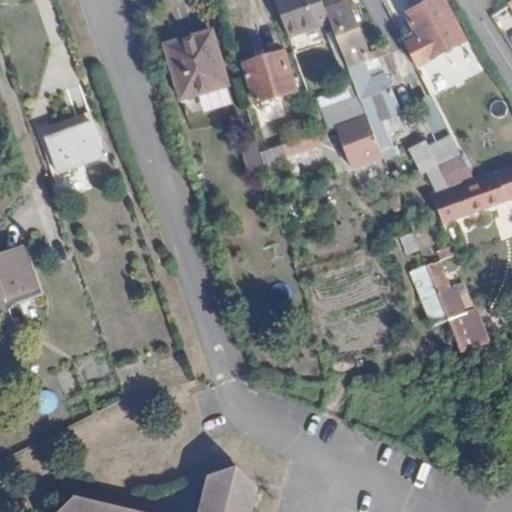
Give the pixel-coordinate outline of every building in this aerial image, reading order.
[(281,16),(289,38),(318,27),(307,0),(278,0),(284,15),(281,16)] [(419,38),(406,46),(416,65),(465,40),(444,0),(431,0),(407,13),(419,38)] [(349,1),(326,10),(349,68),(357,64),(359,68),(367,65),(367,63),(372,60),(369,54),(349,1)] [(228,85),(213,33),(166,47),(181,99),(228,85)] [(465,40),(416,65),(418,70),(468,44),(465,40)] [(390,56),(386,46),(369,54),(372,60),(367,63),(367,65),(381,60),(390,56)] [(297,92),(286,51),(245,64),(257,103),(297,92)] [(383,66),(381,60),(367,65),(369,70),(383,66)] [(357,64),(349,68),(359,95),(366,113),(377,108),(373,94),(391,88),(383,66),(369,70),(367,65),(359,68),(357,64)] [(434,94),(418,102),(435,135),(450,127),(434,94)] [(338,128),(368,117),(366,113),(359,95),(323,109),(331,131),(338,128)] [(383,157),(371,125),(368,117),(338,128),(353,168),(383,157)] [(105,157),(93,125),(48,141),(60,174),(105,157)] [(283,145),(286,156),(320,146),(318,135),(316,135),(283,145)] [(450,187),(474,179),(452,136),(429,147),(450,187)] [(511,197),(511,166),(499,171),(500,177),(435,199),(443,221),(511,197)] [(500,177),(499,171),(474,179),(450,187),(432,194),(435,199),(500,177)] [(395,213),(404,209),(397,191),(387,194),(395,213)] [(406,254),(420,251),(416,233),(402,236),(406,254)] [(0,301),(15,296),(18,304),(39,296),(23,249),(0,257),(0,301)] [(462,353),(487,343),(474,310),(467,312),(456,286),(452,287),(440,261),(428,266),(430,273),(437,290),(449,321),(453,329),(462,353)] [(433,328),(449,321),(437,290),(420,297),(433,328)] [(254,511),(259,501),(214,484),(202,511),(141,511),(75,486),(64,511),(254,511)]
